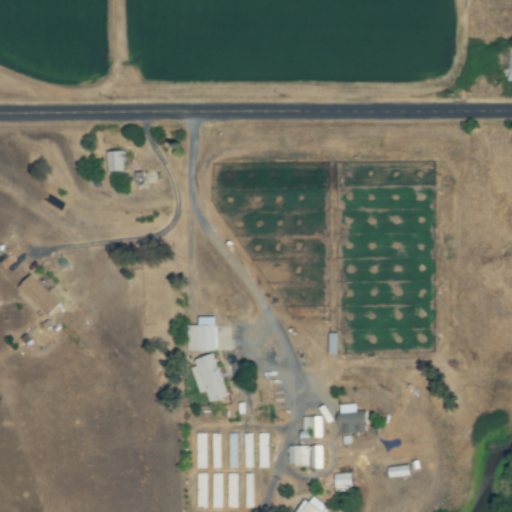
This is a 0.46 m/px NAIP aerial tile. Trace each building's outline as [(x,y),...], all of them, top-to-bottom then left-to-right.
[(107,152),(107,172),(124,171),(124,151),(107,152)] [(48,317),(61,303),(31,275),(18,288),(48,317)] [(187,351),(216,352),(217,318),(199,317),(199,326),(187,326),(187,351)] [(195,360),(197,366),(191,368),(199,394),(206,392),(210,403),(229,397),(215,353),(195,360)] [(342,434),(368,433),(367,406),(340,407),(342,434)] [(322,417),(302,417),(302,439),(323,438),(322,417)] [(259,469),(269,468),(268,433),(258,434),(259,469)] [(289,447),(290,467),(323,467),(323,446),(289,447)] [(352,474),(335,474),(335,488),(352,488),(352,474)] [(325,511),(323,511),(326,506),(312,496),(300,511),(325,511)]
